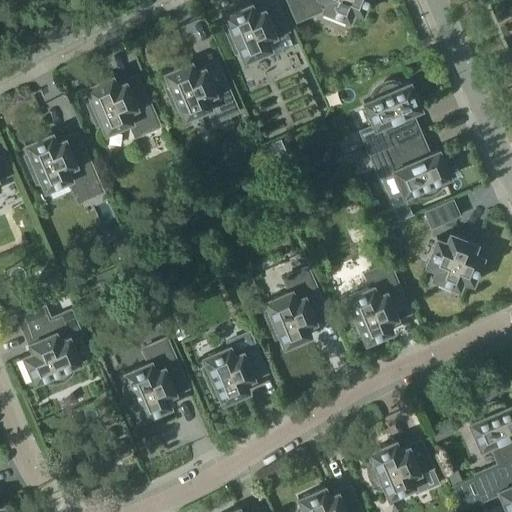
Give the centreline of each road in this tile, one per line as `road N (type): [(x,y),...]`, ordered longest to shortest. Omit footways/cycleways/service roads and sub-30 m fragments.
road 1 (residential): [(511,321),(410,365),(141,511)]
road 2 (residential): [(511,173),(438,0)]
road 3 (residential): [(0,68),(136,0)]
road 4 (residential): [(59,511),(38,486),(0,395)]
